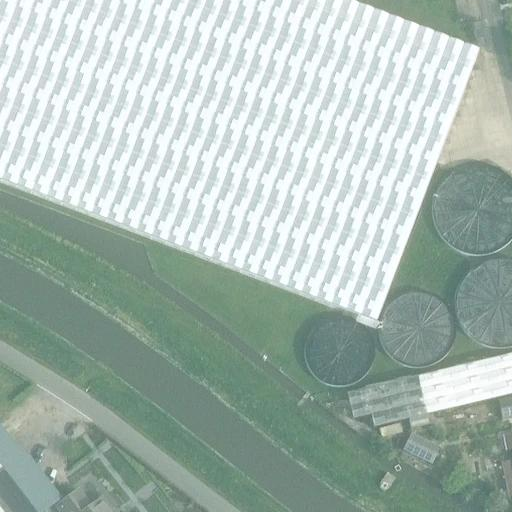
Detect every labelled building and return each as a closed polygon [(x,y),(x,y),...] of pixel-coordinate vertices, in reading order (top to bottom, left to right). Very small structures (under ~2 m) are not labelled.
[(0,0),(0,183),(374,325),(477,52),(339,0),(0,0)] [(425,418),(511,398),(511,355),(345,398),(351,422),(368,418),(371,431),(406,423),(409,432),(428,428),(425,418)] [(511,420),(511,399),(497,402),(501,423),(511,420)] [(0,511),(41,511),(55,501),(0,429),(0,511)] [(402,452),(431,466),(439,450),(411,436),(402,452)] [(511,462),(500,465),(507,501),(511,499),(511,436),(505,438),(507,450),(511,449),(511,462)] [(78,493),(58,509),(60,511),(109,511),(101,501),(91,509),(78,493)]
